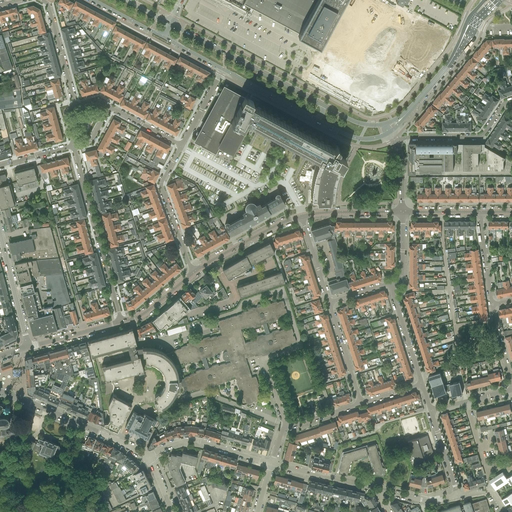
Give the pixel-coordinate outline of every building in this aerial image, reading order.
[(58,3),(57,6),(58,8),(59,9),(61,6),(62,7),(62,6),(63,6),(61,11),(66,0),(59,0),(58,3)] [(68,0),(66,0),(61,11),(63,13),(65,9),(64,9),(65,7),(70,9),(71,7),(73,3),(70,1),(68,0)] [(245,0),(244,2),(244,3),(251,6),(256,9),(300,32),(299,34),(304,37),(314,42),(319,45),(320,43),(343,0),(245,0)] [(373,0),(361,0),(334,51),(370,71),(401,15),(373,0)] [(74,9),(72,14),(75,15),(81,4),(76,1),(73,5),(72,7),(74,9)] [(75,15),(77,17),(80,12),(82,13),(86,6),(81,4),(75,15)] [(33,6),(27,7),(28,12),(29,14),(32,13),(33,14),(36,7),(33,6)] [(84,14),(82,19),(85,21),(91,9),(86,6),(82,13),(84,14)] [(32,13),(29,14),(30,18),(34,17),(41,15),(40,11),(40,9),(38,8),(36,7),(33,14),(32,13)] [(11,8),(5,10),(7,17),(10,16),(11,21),(14,20),(11,8)] [(85,21),(87,22),(90,17),(92,18),(96,12),(91,9),(85,21)] [(94,19),(92,25),(95,26),(101,14),(96,12),(92,18),(94,19)] [(95,26),(97,27),(100,22),(102,24),(106,17),(101,14),(95,26)] [(35,20),(29,21),(30,24),(43,21),(41,15),(34,17),(35,20)] [(104,25),(102,30),(105,32),(111,20),(106,17),(102,24),(104,25)] [(111,20),(105,32),(107,33),(110,28),(112,29),(113,27),(116,22),(111,20)] [(417,26),(410,40),(433,52),(441,39),(438,37),(439,35),(421,25),(420,28),(417,26)] [(38,31),(32,32),(33,35),(38,34),(41,33),(46,32),(44,26),(37,28),(38,31)] [(114,34),(112,39),(114,40),(115,40),(121,28),(115,26),(113,30),(112,32),(114,34)] [(115,40),(114,40),(117,42),(120,37),(122,38),(126,31),(121,28),(115,40)] [(62,35),(64,40),(71,38),(70,35),(76,34),(75,31),(62,35)] [(122,38),(119,43),(122,44),(124,46),(125,45),(131,34),(126,31),(122,38)] [(37,38),(38,41),(50,38),(49,32),(42,34),(42,37),(37,38)] [(125,45),(124,46),(127,47),(130,42),(132,43),(136,36),(131,34),(125,45)] [(1,35),(0,35),(0,58),(4,71),(12,68),(1,35)] [(134,44),(132,49),(135,51),(141,39),(136,36),(132,43),(134,44)] [(135,51),(137,52),(140,47),(142,48),(143,46),(146,42),(141,39),(135,51)] [(441,39),(433,52),(439,56),(447,42),(441,39)] [(484,42),(481,46),(488,51),(491,47),(491,45),(491,40),(487,40),(484,42)] [(78,42),(65,46),(67,51),(74,49),(78,48),(78,45),(79,45),(78,42)] [(145,50),(143,55),(146,57),(152,45),(147,42),(144,47),(143,49),(145,50)] [(40,49),(41,52),(53,49),(52,43),(45,45),(45,48),(40,49)] [(146,57),(148,58),(151,53),(154,55),(154,54),(157,48),(152,45),(146,57)] [(477,51),(483,56),(488,60),(490,58),(487,55),(487,56),(485,54),(488,51),(481,46),(477,51)] [(155,56),(153,61),(156,62),(162,51),(157,48),(154,54),(154,55),(155,56)] [(156,62),(158,64),(161,59),(164,60),(167,53),(162,51),(156,62)] [(474,55),(472,57),(483,66),(485,63),(482,61),(481,62),(480,60),(483,56),(477,51),(474,54),(474,55)] [(81,53),(68,57),(69,62),(77,60),(76,58),(82,56),(81,53)] [(165,61),(163,66),(166,68),(172,56),(167,53),(164,60),(165,61)] [(428,53),(424,58),(432,64),(436,60),(428,53)] [(43,60),(44,63),(56,60),(55,54),(48,56),(48,59),(43,60)] [(166,68),(168,69),(171,64),(173,65),(175,63),(177,58),(172,56),(166,68)] [(178,64),(175,69),(179,71),(185,59),(179,56),(177,61),(176,63),(178,64)] [(470,59),(467,62),(474,67),(477,64),(478,65),(477,67),(480,69),(482,67),(483,67),(480,64),(478,63),(476,61),(472,57),(470,59)] [(424,58),(420,62),(428,69),(432,64),(424,58)] [(185,59),(179,71),(181,72),(184,67),(186,69),(190,62),(185,59)] [(188,70),(186,75),(189,76),(195,65),(190,62),(186,69),(188,70)] [(420,62),(416,66),(424,73),(428,69),(420,62)] [(467,62),(464,66),(464,67),(475,77),(477,75),(472,70),(474,67),(467,62)] [(84,64),(71,68),(72,73),(80,71),(79,68),(85,67),(84,64)] [(46,71),(47,74),(59,71),(58,65),(51,67),(51,70),(46,71)] [(195,65),(189,76),(191,78),(194,72),(196,74),(200,67),(195,65)] [(327,65),(315,87),(360,110),(371,89),(327,65)] [(416,66),(412,71),(421,78),(424,73),(416,66)] [(198,75),(196,80),(197,81),(199,82),(205,70),(200,67),(196,74),(198,75)] [(464,67),(460,71),(466,77),(467,75),(473,80),(475,77),(464,67)] [(395,68),(383,90),(401,99),(407,89),(412,78),(408,76),(395,68)] [(205,70),(199,82),(201,83),(204,78),(206,79),(210,73),(205,70)] [(409,75),(408,76),(412,78),(417,82),(421,78),(412,71),(409,75)] [(457,75),(456,76),(468,86),(470,83),(464,79),(466,77),(460,71),(457,75)] [(11,76),(11,78),(13,78),(16,90),(20,89),(16,75),(11,76)] [(139,80),(138,83),(143,85),(144,83),(145,83),(147,79),(142,77),(141,76),(140,78),(139,80)] [(455,77),(452,80),(458,86),(460,84),(465,88),(468,86),(456,76),(455,77)] [(50,83),(44,85),(45,88),(60,84),(58,78),(53,80),(50,81),(50,83)] [(412,78),(407,89),(410,91),(417,82),(412,78)] [(85,79),(83,80),(87,95),(93,93),(90,85),(89,79),(87,80),(86,79),(85,79)] [(102,87),(99,91),(105,94),(112,81),(112,80),(109,79),(106,85),(103,84),(102,87)] [(112,81),(105,94),(110,97),(114,89),(111,88),(115,82),(112,80),(112,81)] [(449,83),(448,85),(460,95),(462,92),(457,87),(458,86),(452,80),(450,83),(449,83)] [(505,81),(502,82),(507,96),(511,94),(511,93),(510,86),(507,87),(505,81)] [(501,89),(498,90),(499,91),(500,93),(501,98),(505,97),(507,96),(502,82),(499,83),(501,89)] [(114,89),(110,97),(115,99),(122,86),(119,84),(116,90),(114,89)] [(447,86),(444,90),(451,95),(453,93),(458,97),(460,95),(448,85),(447,86)] [(122,86),(115,99),(120,102),(122,98),(124,95),(121,93),(125,87),(122,86)] [(244,97),(239,95),(224,87),(195,141),(215,152),(218,145),(233,153),(233,152),(231,151),(241,132),(243,133),(245,130),(249,132),(248,133),(283,152),(282,154),(285,156),(289,158),(290,156),(306,164),(307,163),(314,167),(314,169),(311,169),(308,185),(311,185),(310,195),(311,195),(311,196),(315,196),(315,199),(316,199),(328,199),(329,199),(329,195),(332,195),(333,195),(333,193),(333,191),(333,188),(334,183),(335,177),(337,172),(339,167),(341,168),(342,166),(343,164),(344,162),(346,159),(337,153),(339,150),(339,149),(339,148),(339,147),(337,146),(337,145),(336,145),(334,148),(332,147),(252,104),(253,102),(244,97)] [(53,94),(47,95),(48,99),(59,96),(61,96),(63,95),(62,95),(61,89),(53,91),(53,92),(53,94)] [(19,90),(0,92),(0,100),(20,98),(19,90)] [(444,90),(440,94),(452,104),(455,101),(450,96),(451,95),(444,90)] [(122,101),(119,105),(124,108),(128,101),(126,99),(129,93),(127,92),(122,101)] [(485,93),(483,96),(496,105),(497,103),(499,100),(495,97),(492,95),(491,97),(485,93)] [(440,94),(436,98),(443,104),(445,101),(451,106),(452,104),(440,94)] [(182,95),(181,98),(193,104),(196,99),(191,97),(189,95),(187,98),(182,95)] [(128,101),(124,108),(129,111),(137,97),(134,96),(133,97),(131,96),(128,101)] [(483,96),(481,99),(487,102),(485,105),(486,105),(493,109),(496,105),(483,96)] [(137,97),(129,111),(134,113),(138,106),(136,105),(140,99),(137,97)] [(0,100),(0,109),(1,109),(21,106),(20,98),(0,100)] [(181,98),(179,101),(184,103),(183,106),(186,107),(190,109),(193,104),(181,98)] [(434,102),(433,104),(443,113),(446,110),(443,107),(442,109),(440,107),(441,106),(443,104),(436,98),(434,101),(434,102)] [(29,99),(23,100),(24,105),(25,107),(30,110),(38,108),(37,105),(31,106),(30,104),(29,99)] [(138,106),(134,113),(139,116),(147,103),(144,101),(141,107),(138,106)] [(479,102),(477,106),(490,114),(493,109),(486,105),(485,105),(484,106),(479,102)] [(147,103),(139,116),(145,119),(147,114),(149,111),(146,110),(150,104),(147,103)] [(429,106),(426,110),(427,110),(433,116),(436,112),(438,113),(437,114),(440,117),(441,116),(442,114),(439,111),(438,110),(435,108),(431,105),(430,107),(429,106)] [(477,106),(475,108),(481,112),(480,114),(479,114),(487,119),(490,114),(477,106)] [(46,111),(39,113),(40,116),(55,112),(54,107),(45,109),(46,111)] [(148,115),(146,119),(151,122),(158,109),(155,107),(152,113),(150,112),(148,115)] [(23,108),(19,109),(24,125),(26,124),(24,117),(29,116),(28,112),(26,110),(23,108)] [(158,109),(151,122),(156,125),(160,117),(158,116),(161,110),(158,109)] [(427,110),(422,116),(433,125),(434,123),(435,123),(432,120),(431,121),(430,120),(433,116),(427,110)] [(474,110),(472,113),(478,116),(476,119),(479,121),(484,124),(486,120),(487,119),(479,114),(474,110)] [(160,117),(156,125),(161,128),(168,114),(165,112),(163,111),(160,117)] [(168,114),(161,128),(166,130),(170,123),(168,122),(171,116),(168,114)] [(504,115),(501,120),(511,127),(511,123),(510,122),(511,119),(504,115)] [(418,121),(424,126),(428,122),(429,124),(428,125),(431,127),(433,125),(422,116),(418,121)] [(42,124),(43,127),(58,123),(57,118),(48,120),(49,122),(42,124)] [(170,123),(166,130),(171,133),(178,119),(176,118),(175,118),(172,124),(170,123)] [(113,119),(110,124),(111,124),(124,131),(125,128),(119,125),(121,123),(113,119)] [(178,119),(171,133),(176,136),(180,128),(181,129),(184,123),(181,121),(180,121),(178,119)] [(417,120),(414,124),(417,127),(418,128),(418,131),(423,131),(423,127),(424,126),(418,121),(417,120)] [(511,127),(501,120),(498,125),(505,129),(506,127),(511,131),(511,129),(511,127)] [(110,124),(108,129),(115,133),(116,131),(122,134),(123,133),(124,131),(111,124),(110,124)] [(498,125),(495,129),(507,138),(509,135),(503,131),(505,129),(498,125)] [(45,135),(46,138),(61,134),(60,129),(51,131),(52,133),(45,135)] [(108,129),(105,134),(118,141),(120,138),(114,135),(115,133),(108,129)] [(495,129),(491,134),(498,139),(500,137),(505,140),(507,138),(495,129)] [(138,139),(135,145),(138,146),(145,133),(140,130),(138,134),(136,137),(138,139)] [(145,133),(138,146),(141,148),(144,142),(146,143),(150,136),(145,133)] [(105,134),(102,139),(103,139),(110,143),(111,141),(117,144),(118,141),(105,134)] [(488,138),(488,139),(501,147),(503,144),(497,140),(498,139),(491,134),(489,138),(488,138)] [(31,136),(29,137),(32,151),(38,150),(36,142),(34,142),(32,136),(31,136)] [(148,144),(145,150),(148,152),(155,138),(150,136),(146,143),(148,144)] [(0,145),(3,145),(8,143),(8,141),(9,140),(8,137),(3,138),(3,142),(0,142),(0,145)] [(155,138),(148,152),(151,153),(154,147),(156,148),(160,141),(155,138)] [(21,139),(18,139),(21,154),(27,153),(25,144),(23,145),(21,139)] [(102,139),(100,144),(113,151),(115,148),(109,145),(110,143),(103,139),(102,139)] [(501,147),(488,139),(485,143),(492,148),(493,146),(499,150),(501,147)] [(158,149),(155,155),(158,157),(165,144),(160,141),(156,148),(158,149)] [(417,146),(417,144),(415,144),(415,143),(409,144),(409,151),(408,151),(408,157),(409,157),(409,173),(415,173),(415,170),(415,146),(417,146)] [(417,144),(417,146),(415,146),(415,170),(419,170),(419,173),(442,172),(442,170),(453,170),(453,143),(417,144)] [(463,143),(463,170),(471,170),(471,166),(478,166),(478,152),(481,152),(481,143),(463,143)] [(100,144),(97,149),(99,150),(98,152),(102,156),(104,153),(106,151),(112,154),(113,151),(100,144)] [(165,144),(158,157),(161,159),(161,158),(164,152),(166,154),(170,146),(165,144)] [(484,146),(484,152),(488,152),(488,166),(495,166),(495,170),(504,170),(504,161),(505,158),(485,146),(484,146)] [(0,152),(0,151),(0,159),(12,157),(10,149),(0,152)] [(96,149),(90,151),(94,166),(96,165),(97,165),(96,161),(95,158),(102,156),(98,152),(97,152),(96,149)] [(90,151),(85,152),(87,160),(89,160),(91,166),(94,166),(90,151)] [(155,163),(152,167),(158,170),(159,167),(157,166),(158,164),(159,163),(161,159),(158,157),(155,163)] [(62,159),(56,160),(58,168),(61,168),(63,174),(66,173),(62,159)] [(51,162),(45,163),(47,171),(50,171),(52,177),(55,176),(51,162)] [(47,171),(45,163),(40,165),(37,166),(40,173),(42,173),(44,179),(47,178),(45,172),(47,171)] [(131,168),(126,178),(135,183),(137,180),(132,178),(133,177),(132,177),(134,171),(136,172),(136,171),(140,173),(141,172),(142,170),(132,165),(131,168)] [(34,166),(14,172),(18,185),(37,179),(34,166)] [(145,168),(143,171),(157,178),(159,173),(155,171),(149,168),(148,170),(145,168)] [(143,171),(142,174),(148,177),(146,179),(150,181),(154,183),(157,178),(143,171)] [(105,182),(91,186),(92,192),(100,190),(100,187),(106,186),(105,182)] [(167,185),(166,185),(168,191),(183,185),(182,182),(175,185),(174,182),(167,185)] [(0,207),(0,209),(15,205),(10,187),(9,187),(9,185),(9,184),(7,184),(0,186),(0,207)] [(70,189),(64,190),(64,193),(79,189),(78,184),(73,185),(69,186),(70,189)] [(146,190),(140,192),(141,195),(155,190),(153,184),(149,186),(145,187),(146,190)] [(183,185),(168,191),(170,196),(178,193),(178,191),(184,189),(183,186),(183,185)] [(155,190),(141,195),(142,198),(149,196),(149,198),(157,195),(155,190)] [(108,193),(94,197),(95,203),(103,201),(103,198),(109,196),(108,193)] [(178,193),(170,196),(172,201),(186,196),(187,196),(186,193),(179,195),(178,193)] [(225,224),(225,225),(228,231),(230,235),(251,223),(264,216),(285,204),(282,200),(279,195),(279,194),(278,194),(277,194),(276,194),(276,195),(276,196),(276,197),(276,198),(261,207),(259,204),(256,206),(255,206),(255,205),(255,204),(254,204),(254,203),(253,203),(252,203),(252,202),(251,202),(250,202),(249,202),(248,202),(248,203),(247,203),(247,204),(246,204),(246,205),(245,205),(245,206),(245,207),(245,208),(245,209),(246,211),(243,213),(244,216),(243,217),(240,218),(229,224),(229,223),(228,223),(228,222),(227,222),(226,222),(226,223),(225,223),(225,224)] [(73,199),(66,201),(67,204),(82,200),(81,195),(72,197),(73,199)] [(150,200),(144,203),(145,206),(159,200),(157,195),(149,198),(150,200)] [(186,196),(172,201),(174,207),(182,204),(182,202),(188,199),(187,196),(186,196)] [(159,200),(145,206),(146,209),(152,207),(153,209),(161,206),(159,200)] [(30,205),(32,210),(46,206),(44,201),(30,205)] [(111,204),(97,208),(98,214),(103,213),(106,212),(106,209),(112,207),(111,204)] [(182,204),(174,207),(176,212),(190,207),(191,207),(190,204),(183,206),(182,204)] [(76,210),(69,212),(70,215),(85,211),(84,206),(75,208),(76,210)] [(148,213),(142,215),(143,218),(149,216),(163,211),(161,206),(153,209),(154,211),(148,213)] [(190,207),(176,212),(178,217),(186,215),(186,214),(185,212),(192,210),(191,207),(190,207)] [(1,210),(3,218),(16,214),(15,214),(16,214),(16,211),(10,212),(9,208),(8,208),(1,210)] [(163,211),(149,216),(149,218),(150,219),(153,218),(156,217),(157,218),(157,219),(160,218),(165,216),(163,211)] [(16,214),(3,218),(3,219),(5,225),(13,223),(13,222),(15,222),(17,221),(17,219),(16,214)] [(186,215),(178,217),(179,218),(180,223),(192,218),(194,218),(195,217),(193,215),(187,217),(186,214),(186,215)] [(108,218),(103,220),(104,225),(113,223),(112,221),(119,219),(118,218),(118,216),(108,218)] [(192,218),(180,223),(182,228),(187,226),(190,225),(189,223),(196,221),(195,218),(195,217),(194,218),(192,218)] [(20,220),(23,228),(31,225),(29,218),(20,220)] [(150,226),(147,227),(148,230),(149,230),(168,223),(166,218),(164,218),(161,219),(158,221),(158,223),(152,225),(152,226),(151,227),(150,226)] [(76,223),(70,225),(71,228),(85,224),(84,219),(79,220),(76,221),(76,223)] [(13,223),(5,225),(7,232),(17,229),(15,222),(13,223)] [(336,225),(333,225),(334,234),(334,235),(334,236),(336,236),(336,234),(336,231),(341,231),(341,223),(340,223),(340,222),(336,222),(336,225)] [(387,223),(386,223),(386,231),(391,231),(391,233),(394,233),(394,225),(391,225),(391,222),(387,222),(387,223)] [(168,223),(149,230),(150,233),(154,232),(161,229),(161,231),(169,228),(168,223)] [(330,224),(311,230),(314,240),(317,240),(331,236),(332,240),(327,241),(335,269),(334,270),(337,279),(328,281),(327,281),(331,294),(349,288),(347,282),(346,280),(346,279),(345,276),(334,236),(334,235),(334,234),(333,225),(333,224),(330,224)] [(224,232),(220,234),(224,242),(228,241),(227,240),(229,239),(223,226),(219,228),(221,231),(223,230),(224,232)] [(121,227),(106,231),(107,236),(116,234),(115,232),(122,230),(121,227)] [(17,242),(9,243),(10,245),(12,253),(23,251),(23,252),(56,249),(50,228),(33,230),(28,230),(28,231),(29,231),(30,230),(32,238),(17,242)] [(162,234),(156,236),(157,239),(171,234),(169,228),(161,231),(162,234)] [(79,234),(73,236),(74,239),(88,235),(87,230),(79,232),(79,234)] [(214,230),(211,231),(219,245),(223,242),(223,243),(224,242),(220,234),(217,236),(214,230)] [(294,233),(299,247),(301,246),(299,240),(303,238),(301,233),(300,233),(299,230),(294,232),(294,233)] [(211,239),(209,240),(213,248),(219,245),(211,231),(208,233),(211,239)] [(294,233),(289,234),(292,242),(294,241),(296,247),(299,247),(294,233)] [(171,234),(157,239),(158,242),(164,240),(165,242),(169,241),(173,239),(171,234)] [(204,236),(201,237),(208,251),(213,248),(209,240),(207,241),(204,236)] [(284,236),(280,237),(282,245),(284,245),(286,251),(289,250),(284,236)] [(201,245),(198,246),(203,254),(204,254),(204,253),(208,251),(201,237),(198,239),(201,245)] [(275,241),(273,242),(274,244),(274,245),(275,248),(276,250),(278,249),(278,247),(282,245),(280,237),(279,237),(274,238),(275,241)] [(124,238),(109,242),(110,247),(115,246),(119,245),(118,243),(125,241),(124,238)] [(82,245),(76,247),(77,250),(91,246),(90,241),(82,243),(82,245)] [(194,241),(191,243),(192,247),(193,247),(194,250),(193,250),(197,257),(199,255),(200,256),(203,254),(198,246),(196,247),(194,241)] [(251,265),(251,264),(274,253),(272,249),(271,246),(269,242),(245,255),(245,256),(240,259),(222,269),(228,279),(234,276),(235,277),(240,274),(241,276),(246,274),(247,275),(251,273),(250,270),(249,270),(248,267),(251,265)] [(274,245),(271,246),(272,249),(274,253),(280,272),(281,272),(282,275),(284,282),(286,282),(284,276),(276,250),(275,248),(274,245)] [(15,265),(35,260),(58,258),(56,249),(23,252),(23,251),(12,253),(13,261),(15,265)] [(124,251),(109,255),(111,260),(119,258),(118,256),(125,254),(124,251)] [(88,257),(82,259),(83,262),(98,258),(96,252),(91,254),(88,255),(88,257)] [(300,259),(301,263),(309,261),(309,260),(310,260),(308,256),(305,257),(304,254),(297,257),(297,260),(300,259)] [(17,267),(15,268),(19,285),(32,282),(32,281),(31,277),(39,275),(45,275),(62,274),(58,258),(35,260),(15,265),(17,266),(17,267)] [(172,258),(169,260),(171,263),(173,262),(174,264),(171,266),(177,273),(179,271),(179,270),(181,269),(176,263),(174,261),(172,258)] [(298,267),(299,269),(311,265),(309,261),(301,263),(302,266),(298,267)] [(127,262),(112,266),(114,271),(122,269),(121,267),(128,265),(127,262)] [(91,268),(85,270),(86,273),(101,269),(99,263),(91,266),(91,268)] [(164,263),(162,265),(172,276),(175,273),(176,274),(177,273),(171,266),(168,269),(164,263)] [(163,273),(162,273),(167,280),(172,276),(162,265),(159,268),(163,273)] [(374,268),(371,269),(376,282),(376,281),(376,282),(381,281),(380,278),(381,278),(379,272),(375,273),(374,268)] [(301,277),(302,279),(314,275),(312,270),(304,273),(305,275),(301,277)] [(155,271),(153,272),(163,284),(164,283),(163,283),(167,280),(162,273),(159,276),(155,271)] [(364,271),(362,272),(366,285),(371,283),(368,275),(365,276),(364,271)] [(154,280),(153,281),(158,287),(161,285),(163,284),(153,272),(150,275),(154,280)] [(280,272),(273,274),(237,287),(240,297),(284,282),(282,275),(281,272),(280,272)] [(130,273),(115,277),(117,282),(121,281),(125,280),(124,278),(131,276),(130,273)] [(50,287),(52,306),(58,329),(67,326),(66,325),(72,323),(73,325),(78,324),(72,300),(70,300),(62,274),(45,275),(46,288),(50,287)] [(94,279),(88,281),(89,284),(104,280),(102,274),(94,277),(94,279)] [(351,281),(347,282),(349,288),(351,287),(352,290),(356,289),(356,288),(352,275),(350,276),(351,281)] [(354,275),(352,275),(356,288),(361,286),(359,278),(355,280),(354,275)] [(146,278),(144,279),(154,291),(158,287),(153,281),(151,283),(146,278)] [(146,287),(144,288),(149,295),(154,291),(144,279),(141,282),(146,287)] [(308,285),(304,287),(305,289),(317,285),(317,284),(315,280),(307,282),(308,285)] [(32,282),(19,285),(21,290),(22,292),(23,295),(35,292),(34,289),(33,287),(32,281),(32,282)] [(138,285),(135,287),(145,299),(146,298),(149,295),(144,288),(142,290),(138,285)] [(204,299),(209,295),(211,298),(214,295),(215,294),(215,293),(212,290),(211,291),(206,285),(205,285),(203,287),(203,288),(202,288),(201,288),(201,289),(201,290),(200,290),(202,293),(200,294),(204,299)] [(137,294),(133,297),(139,304),(143,300),(145,299),(135,287),(133,289),(137,294)] [(190,288),(185,292),(194,303),(199,299),(202,297),(198,292),(195,294),(190,288)] [(227,295),(226,294),(223,288),(218,292),(224,300),(228,298),(227,295)] [(312,296),(310,297),(310,300),(313,299),(318,297),(317,295),(321,294),(319,290),(318,290),(311,292),(312,296)] [(379,292),(383,305),(385,304),(384,299),(387,298),(386,293),(385,293),(384,290),(379,292)] [(22,295),(24,301),(38,297),(37,291),(35,292),(23,295),(22,295)] [(192,305),(190,307),(192,309),(198,307),(194,303),(185,292),(181,296),(187,303),(189,301),(192,305)] [(379,292),(374,294),(377,302),(380,301),(381,306),(383,305),(379,292)] [(406,298),(403,299),(405,303),(406,303),(413,300),(412,297),(415,296),(414,292),(413,292),(405,294),(406,298)] [(0,301),(1,302),(9,300),(7,293),(0,295),(0,301)] [(127,295),(123,296),(124,299),(125,299),(125,303),(127,309),(129,309),(133,309),(130,300),(128,300),(127,295)] [(369,296),(364,297),(367,305),(370,304),(371,309),(373,308),(369,296)] [(24,301),(25,307),(40,303),(38,297),(24,301)] [(131,297),(130,298),(130,300),(133,309),(134,308),(134,307),(139,304),(133,297),(133,298),(133,297),(131,297)] [(160,330),(162,328),(164,326),(165,328),(168,326),(169,327),(171,325),(170,324),(180,315),(181,316),(184,314),(183,313),(187,310),(189,308),(180,297),(152,321),(160,330)] [(363,311),(359,298),(355,299),(356,303),(354,303),(355,308),(360,307),(361,312),(363,311)] [(0,308),(2,308),(10,306),(9,300),(1,302),(0,301),(0,308)] [(309,307),(310,309),(321,305),(319,301),(316,302),(316,300),(310,302),(311,306),(309,307)] [(103,304),(100,305),(101,308),(104,316),(107,315),(110,314),(108,309),(108,307),(107,304),(106,301),(102,302),(103,304)] [(158,350),(154,349),(150,348),(146,348),(145,348),(143,348),(142,348),(140,348),(136,349),(137,352),(141,351),(143,351),(143,352),(143,354),(143,355),(144,355),(146,355),(146,362),(150,363),(151,363),(151,362),(155,363),(156,364),(159,366),(160,367),(162,370),(163,371),(164,374),(165,375),(165,379),(165,380),(166,380),(166,385),(165,385),(164,385),(164,386),(163,389),(162,390),(160,393),(159,393),(159,392),(159,393),(155,395),(155,396),(157,400),(156,401),(155,401),(155,402),(156,404),(158,410),(161,409),(162,408),(166,406),(168,403),(171,400),(174,396),(175,395),(176,393),(177,389),(178,389),(178,390),(179,390),(179,388),(180,386),(183,386),(186,385),(187,390),(188,391),(189,391),(193,390),(194,390),(194,391),(196,390),(198,390),(201,389),(201,390),(202,390),(207,388),(208,388),(208,387),(210,386),(214,385),(216,384),(217,385),(218,385),(223,383),(224,383),(223,381),(228,380),(230,379),(229,378),(230,378),(234,377),(235,376),(235,379),(236,379),(236,380),(237,385),(238,385),(238,386),(239,392),(240,392),(240,393),(241,392),(242,393),(241,393),(243,397),(244,399),(245,398),(245,399),(246,403),(246,404),(252,402),(252,401),(254,400),(254,402),(256,401),(260,400),(260,399),(260,398),(259,395),(258,394),(259,394),(259,392),(258,387),(259,387),(258,385),(256,377),(255,376),(251,377),(250,373),(249,371),(250,371),(249,369),(248,366),(247,364),(246,362),(247,362),(246,359),(245,359),(245,358),(246,358),(249,357),(250,356),(250,357),(254,356),(253,355),(254,355),(255,356),(256,356),(261,354),(262,355),(263,355),(266,354),(268,354),(268,353),(269,353),(269,352),(271,352),(271,351),(275,350),(275,351),(277,350),(278,350),(284,349),(284,348),(284,347),(285,347),(289,345),(290,345),(290,344),(291,343),(291,344),(295,342),(296,342),(294,336),(293,336),(292,334),(293,334),(292,328),(290,328),(287,329),(287,330),(286,330),(285,329),(284,329),(280,330),(280,331),(279,331),(279,329),(278,330),(278,329),(272,331),(271,332),(272,332),(269,333),(266,323),(268,322),(269,323),(270,323),(275,321),(276,321),(275,319),(280,318),(282,317),(281,316),(282,316),(286,315),(287,314),(285,308),(284,309),(283,307),(285,307),(283,301),(282,301),(281,301),(278,302),(277,303),(277,301),(275,302),(271,303),(270,304),(270,302),(269,302),(263,304),(263,305),(260,306),(257,307),(256,307),(254,308),(254,307),(253,307),(248,309),(247,309),(247,311),(246,311),(242,312),(241,313),(241,314),(240,314),(237,315),(235,316),(230,317),(230,318),(228,318),(225,319),(224,320),(223,319),(218,321),(217,322),(219,326),(219,327),(221,335),(221,336),(221,335),(217,336),(217,337),(216,337),(216,336),(214,337),(214,336),(211,337),(211,338),(210,338),(209,337),(208,337),(203,338),(203,339),(202,339),(202,340),(200,340),(200,341),(196,342),(196,341),(194,342),(193,342),(192,342),(187,343),(187,344),(186,344),(187,345),(186,346),(185,345),(182,347),(180,347),(181,348),(180,349),(180,348),(176,350),(175,350),(175,351),(165,354),(162,352),(158,350)] [(96,302),(93,303),(97,317),(103,316),(103,317),(104,316),(101,308),(98,308),(96,302)] [(25,307),(27,313),(41,309),(40,303),(25,307)] [(92,310),(89,311),(91,320),(92,320),(92,319),(97,317),(93,303),(90,303),(92,310)] [(407,308),(409,313),(420,309),(419,306),(419,304),(407,308)] [(321,305),(310,309),(310,311),(313,310),(314,314),(320,312),(319,311),(322,310),(321,305)] [(10,306),(2,308),(4,315),(12,313),(10,306)] [(41,309),(27,313),(28,316),(32,335),(52,330),(58,329),(52,306),(48,307),(45,308),(41,309)] [(91,320),(89,311),(85,312),(84,310),(86,310),(85,306),(81,307),(85,321),(87,320),(87,321),(91,320)] [(339,316),(352,312),(351,309),(346,311),(344,306),(339,308),(340,310),(337,311),(338,316),(339,316)] [(409,313),(410,318),(422,314),(421,312),(420,309),(409,313)] [(506,318),(504,309),(499,310),(500,318),(502,318),(504,324),(507,324),(507,323),(506,318)] [(339,316),(340,321),(348,318),(347,315),(352,313),(352,312),(339,316)] [(316,320),(314,321),(315,323),(315,324),(328,320),(328,319),(327,314),(324,315),(323,313),(318,315),(315,316),(316,320)] [(0,330),(0,329),(0,323),(14,320),(12,314),(8,315),(4,316),(4,317),(1,317),(1,319),(0,319),(0,330)] [(410,318),(412,322),(419,320),(419,317),(423,316),(422,314),(410,318)] [(386,321),(387,326),(395,323),(394,318),(391,319),(390,317),(380,320),(380,323),(386,321)] [(412,322),(413,327),(425,324),(424,322),(423,319),(419,320),(412,322)] [(14,320),(0,323),(1,327),(4,326),(6,326),(6,329),(15,327),(14,320)] [(156,332),(154,327),(152,323),(151,322),(145,324),(150,334),(156,332)] [(342,326),(344,331),(351,328),(350,325),(355,323),(355,322),(342,326)] [(384,329),(384,332),(396,328),(395,323),(387,326),(388,328),(384,329)] [(145,324),(141,327),(143,330),(143,331),(142,332),(143,336),(150,334),(145,324)] [(318,331),(318,333),(331,329),(329,324),(322,327),(322,329),(318,331)] [(425,324),(413,327),(415,332),(423,330),(422,327),(426,326),(425,324)] [(181,326),(166,330),(168,336),(182,332),(182,331),(186,330),(185,326),(181,327),(181,326)] [(6,329),(4,329),(6,334),(0,336),(0,337),(3,344),(15,338),(17,333),(15,327),(6,329)] [(91,340),(87,341),(88,343),(92,357),(93,356),(95,356),(94,353),(129,344),(130,346),(131,345),(133,353),(134,353),(135,357),(133,358),(133,360),(106,367),(105,364),(102,365),(105,379),(105,380),(106,380),(106,379),(106,378),(109,378),(109,380),(110,380),(110,379),(111,379),(113,379),(114,378),(116,378),(125,376),(127,375),(128,375),(131,374),(139,372),(140,373),(144,371),(143,370),(143,369),(142,365),(142,364),(141,361),(141,360),(140,357),(140,356),(139,356),(138,356),(137,352),(136,349),(135,344),(136,344),(136,343),(135,339),(134,335),(134,334),(133,331),(133,330),(132,330),(132,328),(128,329),(128,330),(127,330),(127,331),(120,333),(117,333),(116,334),(114,334),(105,337),(103,337),(102,338),(99,338),(94,339),(92,340),(91,340)] [(331,329),(318,333),(319,335),(320,335),(320,338),(325,336),(325,337),(333,334),(331,329)] [(345,335),(347,340),(354,338),(353,335),(358,333),(358,331),(345,335)] [(387,339),(388,341),(399,338),(398,333),(390,335),(391,338),(387,339)] [(417,337),(418,342),(426,340),(425,337),(429,336),(428,333),(417,337)] [(321,341),(321,343),(334,339),(333,334),(325,337),(326,339),(321,341)] [(354,338),(347,340),(348,345),(361,341),(360,339),(358,340),(358,337),(354,338)] [(348,345),(350,350),(357,348),(357,345),(362,343),(361,341),(348,345)] [(86,342),(78,344),(81,355),(82,358),(85,368),(85,369),(86,373),(87,377),(95,378),(91,361),(88,351),(86,343),(86,342)] [(390,349),(391,351),(402,347),(401,342),(393,345),(394,348),(390,349)] [(420,347),(421,352),(429,349),(428,347),(432,345),(431,343),(420,347)] [(72,346),(74,355),(75,357),(76,361),(77,364),(77,365),(80,365),(78,359),(82,358),(81,355),(78,344),(72,346)] [(324,351),(324,353),(337,349),(336,344),(328,346),(329,349),(324,351)] [(69,346),(66,347),(68,357),(69,358),(69,359),(70,362),(71,366),(77,364),(76,361),(75,357),(74,355),(72,346),(69,346)] [(55,350),(61,373),(65,374),(74,375),(71,366),(70,362),(69,359),(69,358),(68,357),(66,347),(61,349),(55,350)] [(54,372),(58,373),(61,373),(55,350),(48,352),(51,367),(52,372),(54,372)] [(351,355),(353,360),(361,357),(360,355),(365,353),(364,351),(351,355)] [(48,352),(42,354),(46,368),(47,372),(51,371),(51,373),(52,372),(51,367),(48,352)] [(393,359),(394,361),(406,357),(404,352),(397,354),(396,354),(397,358),(393,359)] [(423,357),(424,362),(432,359),(431,357),(435,356),(435,353),(423,357)] [(47,372),(46,368),(42,354),(36,355),(39,364),(41,372),(47,372)] [(327,361),(328,363),(340,359),(339,354),(331,356),(332,359),(327,361)] [(36,355),(31,357),(33,367),(36,367),(36,369),(39,369),(40,373),(41,373),(41,372),(39,364),(36,355)] [(24,360),(25,368),(33,367),(31,357),(26,358),(25,359),(24,360)] [(355,365),(354,365),(355,370),(358,369),(359,371),(364,369),(368,368),(366,364),(368,363),(367,361),(354,365),(355,365)] [(396,369),(397,370),(409,366),(407,362),(399,364),(400,367),(396,369)] [(330,371),(331,372),(343,368),(342,363),(334,366),(335,369),(330,371)] [(426,367),(425,367),(427,371),(430,370),(431,373),(436,371),(434,366),(439,365),(439,363),(426,367)] [(343,368),(331,372),(331,373),(332,375),(334,374),(335,378),(343,376),(343,374),(346,373),(344,368),(344,369),(343,368)] [(499,371),(493,373),(495,381),(496,382),(499,381),(499,380),(501,379),(500,376),(501,376),(500,375),(503,374),(501,369),(499,369),(498,370),(499,371)] [(410,371),(402,374),(404,378),(402,379),(402,382),(410,379),(409,377),(412,376),(411,371),(410,372),(410,371)] [(440,372),(429,376),(435,396),(451,391),(452,396),(462,393),(460,381),(444,385),(440,372)] [(482,374),(483,377),(485,385),(490,384),(488,374),(488,372),(482,374)] [(33,373),(25,374),(26,386),(35,385),(39,385),(45,384),(50,373),(34,374),(33,374),(33,373)] [(50,390),(46,401),(57,406),(58,404),(63,393),(65,388),(71,375),(65,374),(61,373),(59,373),(57,379),(62,381),(59,387),(53,384),(51,389),(50,390)] [(381,376),(379,377),(383,390),(388,389),(385,381),(383,382),(381,376)] [(390,380),(385,381),(388,389),(388,390),(393,388),(392,385),(394,384),(392,376),(391,377),(389,377),(390,380)] [(90,379),(87,386),(93,388),(94,393),(96,393),(98,407),(100,408),(98,411),(97,410),(96,411),(96,413),(92,421),(103,425),(104,425),(103,420),(102,413),(98,378),(95,378),(95,379),(91,379),(90,379)] [(372,380),(370,381),(374,393),(379,392),(376,384),(373,385),(372,380)] [(374,393),(370,381),(368,382),(369,387),(365,388),(366,393),(368,393),(369,396),(374,394),(374,393)] [(38,390),(35,396),(40,399),(44,390),(45,387),(44,387),(45,384),(39,385),(39,388),(38,388),(38,390)] [(35,385),(26,386),(27,392),(27,393),(35,396),(38,390),(38,388),(39,388),(39,385),(35,385)] [(63,393),(58,404),(67,407),(66,409),(70,411),(70,409),(73,403),(72,403),(75,398),(67,394),(66,394),(69,387),(66,386),(65,388),(63,393)] [(44,390),(40,399),(46,401),(50,390),(51,389),(48,388),(45,387),(44,390)] [(343,391),(341,392),(345,403),(344,403),(345,404),(349,402),(348,399),(350,398),(349,393),(344,395),(343,391)] [(340,396),(336,397),(338,405),(339,405),(344,403),(345,403),(341,392),(339,392),(340,396)] [(415,392),(411,393),(411,394),(413,401),(414,404),(418,403),(418,402),(421,402),(418,394),(416,395),(415,392)] [(331,396),(329,397),(329,398),(330,400),(331,405),(334,404),(335,407),(339,406),(339,405),(338,405),(336,397),(335,395),(332,396),(331,396)] [(406,395),(401,397),(403,404),(406,403),(408,408),(409,407),(406,395)] [(81,401),(75,413),(81,416),(82,414),(83,411),(85,409),(85,408),(84,408),(81,407),(83,402),(85,398),(82,396),(81,401)] [(103,425),(104,426),(108,427),(108,428),(113,430),(117,431),(124,419),(125,418),(123,418),(125,415),(126,416),(126,415),(130,407),(131,407),(130,406),(130,407),(129,407),(128,405),(129,403),(128,403),(116,397),(117,397),(116,397),(116,396),(115,398),(113,398),(112,398),(112,397),(111,398),(112,398),(108,404),(110,418),(108,422),(104,423),(103,425)] [(401,397),(396,399),(400,410),(402,409),(405,409),(403,404),(401,397)] [(82,414),(81,416),(87,418),(92,406),(90,405),(92,401),(92,400),(90,399),(86,400),(85,403),(86,404),(86,405),(84,407),(85,408),(85,409),(83,411),(82,414)] [(396,399),(391,400),(393,407),(394,407),(395,412),(398,411),(400,410),(396,399)] [(77,402),(74,401),(73,404),(73,403),(70,411),(75,413),(81,401),(78,400),(77,402)] [(386,402),(381,403),(384,410),(384,411),(387,410),(388,414),(390,413),(386,402)] [(0,436),(0,437),(1,436),(3,436),(4,436),(4,435),(5,433),(6,437),(14,436),(13,439),(15,440),(18,435),(18,433),(16,432),(16,428),(14,428),(10,428),(9,429),(8,429),(8,427),(9,426),(9,427),(10,426),(9,426),(11,422),(12,422),(12,421),(11,417),(12,417),(12,416),(11,416),(8,413),(9,413),(8,412),(7,413),(7,412),(9,410),(10,410),(9,409),(9,407),(10,406),(9,405),(9,406),(6,405),(6,404),(3,403),(0,404),(0,436)] [(376,405),(371,406),(374,414),(377,413),(378,417),(380,416),(376,405)] [(92,406),(87,418),(88,419),(91,420),(92,421),(96,413),(93,412),(94,410),(95,407),(92,406)] [(482,411),(484,419),(484,422),(487,421),(488,422),(490,421),(489,417),(487,409),(482,411)] [(133,411),(125,427),(131,430),(134,432),(133,433),(137,435),(137,434),(144,437),(143,437),(147,439),(149,435),(154,425),(156,420),(144,414),(143,416),(133,411)] [(357,411),(352,413),(354,420),(355,420),(357,419),(358,423),(360,422),(358,414),(357,411)] [(352,413),(347,414),(351,425),(351,426),(353,425),(353,424),(356,423),(355,420),(354,420),(352,413)] [(363,413),(358,414),(360,422),(363,421),(364,424),(365,425),(366,424),(363,413)] [(347,414),(343,416),(345,423),(347,422),(349,426),(351,426),(351,425),(347,414)] [(339,420),(336,420),(338,425),(340,431),(342,430),(341,425),(345,423),(343,416),(342,416),(342,415),(338,416),(339,420)] [(198,426),(196,436),(202,436),(203,437),(205,428),(206,423),(206,420),(205,419),(203,419),(201,427),(198,426)] [(161,420),(160,423),(161,427),(161,426),(162,428),(167,439),(168,439),(169,439),(173,437),(169,429),(166,430),(165,425),(164,425),(163,426),(161,420)] [(172,428),(169,429),(173,437),(176,436),(178,436),(175,421),(171,423),(172,428)] [(179,421),(175,421),(178,436),(180,435),(184,435),(183,426),(180,426),(180,421),(179,421)] [(335,422),(329,423),(332,431),(337,429),(335,422)] [(160,423),(158,427),(159,430),(160,433),(158,434),(162,442),(167,439),(162,428),(161,426),(161,427),(160,423)] [(329,423),(324,425),(326,433),(332,431),(329,423)] [(242,436),(240,443),(247,445),(250,445),(251,441),(252,439),(246,437),(249,425),(245,424),(242,436)] [(220,438),(226,439),(229,429),(229,428),(223,426),(222,430),(220,438)] [(319,428),(311,430),(314,438),(322,436),(321,434),(321,435),(319,428)] [(494,430),(496,437),(504,435),(503,429),(502,429),(502,428),(494,430)] [(226,439),(232,441),(235,431),(229,429),(226,439)] [(158,434),(156,430),(147,447),(149,449),(162,442),(158,434)] [(219,441),(220,438),(222,430),(221,432),(216,431),(213,440),(219,441)] [(311,430),(304,433),(307,440),(314,438),(311,430)] [(235,431),(232,441),(240,443),(242,436),(238,435),(239,432),(236,431),(235,431)] [(293,437),(292,437),(297,442),(297,441),(299,440),(300,443),(307,440),(304,433),(297,435),(293,437)] [(496,437),(497,442),(505,440),(509,439),(508,434),(504,435),(496,437)] [(433,456),(430,447),(427,435),(407,441),(414,462),(433,456)] [(79,442),(77,448),(91,453),(92,451),(94,445),(95,445),(96,440),(88,437),(87,441),(86,441),(84,444),(79,442)] [(289,442),(287,447),(295,450),(297,444),(296,444),(297,442),(292,437),(291,442),(289,442)] [(30,441),(27,448),(31,449),(32,449),(39,452),(40,452),(38,456),(44,458),(45,455),(51,457),(54,452),(55,453),(56,452),(57,450),(59,449),(60,448),(59,446),(57,445),(52,443),(52,442),(50,441),(49,442),(44,440),(38,438),(37,442),(34,441),(34,442),(30,441)] [(94,445),(92,451),(95,452),(94,455),(97,456),(100,447),(102,443),(100,442),(96,440),(95,445),(94,445)] [(254,440),(253,442),(252,447),(253,447),(252,448),(255,449),(255,448),(258,449),(258,448),(262,449),(262,450),(263,450),(263,449),(268,450),(270,441),(265,440),(264,443),(261,442),(262,441),(261,440),(259,440),(258,440),(258,441),(254,440)] [(102,448),(100,452),(103,453),(102,455),(104,456),(105,457),(104,459),(104,460),(103,461),(103,463),(103,464),(104,465),(104,466),(105,467),(105,465),(108,458),(109,456),(110,451),(112,447),(106,444),(106,445),(103,444),(102,448)] [(366,447),(375,474),(383,476),(385,468),(382,467),(375,444),(366,447)] [(113,447),(109,456),(108,458),(112,460),(109,466),(112,468),(119,451),(113,447)] [(338,473),(347,475),(350,461),(350,460),(353,459),(353,460),(368,455),(365,447),(343,454),(338,473)] [(200,461),(198,468),(201,469),(203,462),(202,462),(203,459),(207,460),(209,451),(203,449),(200,461)] [(207,462),(206,465),(208,466),(211,467),(213,462),(215,453),(209,451),(207,460),(208,460),(207,462)] [(121,467),(122,465),(122,464),(126,455),(124,454),(120,452),(115,462),(119,464),(117,469),(120,470),(121,467)] [(197,456),(185,453),(182,452),(181,456),(176,454),(176,456),(171,454),(167,466),(168,466),(170,471),(170,472),(176,486),(184,482),(178,468),(177,468),(177,467),(179,467),(180,461),(195,465),(197,456)] [(213,462),(211,467),(214,468),(215,463),(219,464),(221,455),(215,453),(213,462)] [(471,462),(479,460),(478,454),(469,457),(471,462)] [(221,455),(219,464),(222,465),(220,470),(224,468),(225,466),(228,457),(221,455)] [(121,467),(119,473),(120,474),(124,469),(127,471),(128,471),(130,473),(132,472),(136,470),(137,468),(139,466),(137,465),(134,462),(133,462),(133,461),(132,461),(131,460),(127,456),(126,457),(122,465),(121,467)] [(225,466),(224,468),(226,467),(230,467),(229,468),(234,469),(235,465),(236,464),(236,463),(236,462),(237,461),(237,460),(228,457),(225,466)] [(309,467),(308,467),(311,468),(311,469),(316,470),(317,468),(319,458),(317,457),(314,457),(314,459),(311,458),(310,460),(310,462),(309,467)] [(234,469),(233,474),(240,476),(241,474),(243,466),(241,465),(241,464),(236,462),(236,463),(236,464),(235,465),(234,469)] [(323,463),(321,471),(327,473),(327,472),(331,473),(333,464),(328,463),(326,464),(323,463)] [(131,481),(134,479),(144,474),(142,469),(128,476),(129,476),(131,480),(131,481)] [(478,478),(476,479),(478,487),(485,484),(483,475),(482,472),(481,471),(477,472),(477,474),(478,478)] [(497,476),(496,476),(502,485),(508,481),(507,479),(503,472),(500,473),(496,475),(497,476)] [(428,477),(423,477),(423,481),(424,487),(427,487),(428,487),(433,486),(431,478),(429,473),(427,474),(428,477)] [(134,479),(136,483),(146,478),(144,474),(134,479)] [(471,474),(466,475),(468,481),(469,484),(470,489),(478,487),(476,479),(473,480),(471,474)] [(496,476),(489,480),(491,483),(495,490),(496,489),(502,485),(496,476)] [(135,489),(149,483),(146,478),(136,483),(133,485),(135,489)] [(416,478),(414,486),(420,488),(420,487),(424,487),(423,481),(421,481),(421,480),(416,478)] [(308,485),(306,493),(307,496),(309,496),(309,494),(310,490),(313,491),(316,482),(309,480),(309,482),(308,485)] [(295,489),(294,492),(304,495),(307,485),(303,484),(303,483),(303,482),(300,481),(299,481),(299,482),(297,482),(295,489)] [(317,492),(320,493),(322,484),(316,482),(313,491),(314,491),(313,495),(313,498),(315,498),(317,492)] [(149,483),(135,489),(135,490),(135,489),(137,493),(137,494),(151,487),(149,483)] [(176,494),(184,490),(187,489),(185,484),(174,488),(176,493),(176,494)] [(322,497),(325,497),(328,485),(322,484),(320,493),(323,493),(322,497)] [(329,495),(332,495),(334,486),(328,485),(325,497),(325,499),(325,502),(325,504),(327,504),(329,495)] [(112,490),(114,494),(121,491),(119,486),(117,487),(112,490)] [(334,501),(337,502),(341,488),(334,486),(332,495),(335,496),(334,501)] [(242,487),(241,493),(251,496),(253,496),(254,493),(253,492),(252,492),(253,490),(242,487)] [(341,498),(345,499),(347,490),(341,488),(337,502),(340,503),(341,498)] [(177,496),(179,499),(186,496),(184,490),(176,494),(177,496)] [(348,499),(351,500),(354,491),(347,490),(345,499),(344,503),(347,504),(348,499)] [(114,494),(116,499),(123,495),(121,491),(114,494)] [(140,500),(141,504),(156,498),(153,491),(148,493),(148,494),(145,495),(146,497),(140,500)] [(354,507),(351,508),(352,511),(356,511),(358,511),(357,506),(358,501),(360,493),(354,491),(351,500),(355,501),(354,506),(354,507)] [(242,496),(242,499),(250,501),(251,496),(241,493),(240,495),(241,496),(242,496)] [(358,501),(358,502),(361,502),(363,507),(367,504),(369,507),(377,503),(373,497),(372,495),(363,497),(364,494),(360,493),(358,501)] [(511,493),(502,499),(505,505),(510,502),(511,504),(511,503),(511,493)] [(180,501),(181,504),(189,501),(186,496),(179,499),(178,499),(179,501),(180,501)] [(151,509),(152,510),(160,507),(156,498),(141,504),(139,505),(140,507),(146,505),(148,510),(151,509)] [(250,501),(242,499),(238,498),(236,503),(237,504),(248,507),(250,501)] [(440,511),(437,511),(492,511),(493,511),(489,511),(487,507),(485,500),(486,500),(486,499),(485,499),(478,502),(477,502),(470,504),(469,502),(462,504),(463,507),(460,508),(460,507),(459,505),(440,511)] [(183,510),(191,507),(194,505),(192,500),(189,501),(181,504),(180,505),(181,507),(182,506),(183,510)] [(408,506),(405,508),(404,506),(400,508),(396,501),(390,503),(390,505),(394,511),(407,511),(409,511),(410,510),(408,506)]
